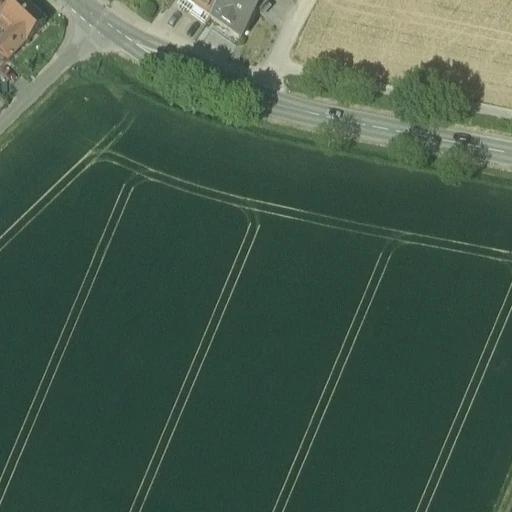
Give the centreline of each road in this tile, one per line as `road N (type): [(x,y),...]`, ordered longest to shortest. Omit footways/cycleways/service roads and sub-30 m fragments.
road 1 (tertiary): [(246,95),(511,153)]
road 2 (track): [(511,116),(271,63)]
road 3 (tertiary): [(113,27),(181,78),(246,95)]
road 4 (tertiary): [(246,95),(226,76),(113,27)]
road 5 (residential): [(106,22),(0,126)]
